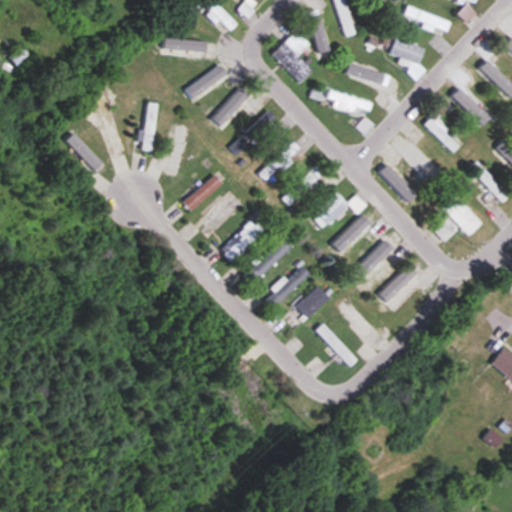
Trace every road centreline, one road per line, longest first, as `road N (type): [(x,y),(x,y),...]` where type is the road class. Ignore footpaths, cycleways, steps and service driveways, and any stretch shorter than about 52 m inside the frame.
road 1 (residential): [(484,253),(341,389),(316,384),(134,194)]
road 2 (residential): [(470,267),(430,247),(255,64),(256,51)]
road 3 (residential): [(355,165),(511,5)]
